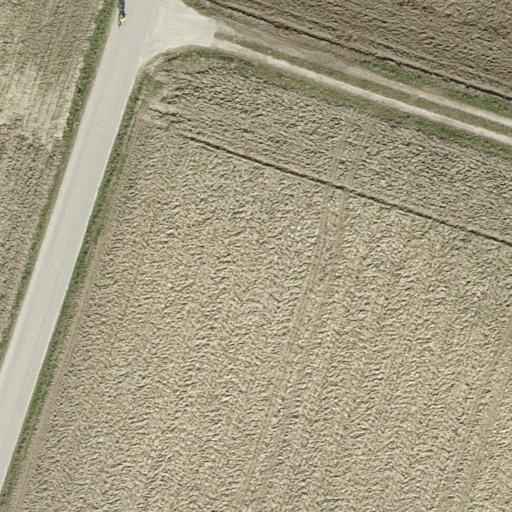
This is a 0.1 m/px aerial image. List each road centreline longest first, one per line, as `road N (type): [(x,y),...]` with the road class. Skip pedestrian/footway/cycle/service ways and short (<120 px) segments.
road 1 (unclassified): [(0,448),(146,0)]
road 2 (track): [(142,12),(511,133)]
